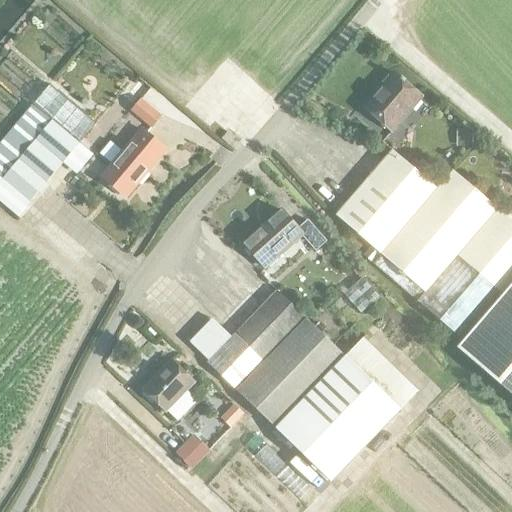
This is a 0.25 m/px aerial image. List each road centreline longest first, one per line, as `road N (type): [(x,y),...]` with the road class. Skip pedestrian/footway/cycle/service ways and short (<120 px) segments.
road 1 (unclassified): [(19,511),(129,300),(197,205),(378,0)]
road 2 (track): [(71,0),(251,150)]
